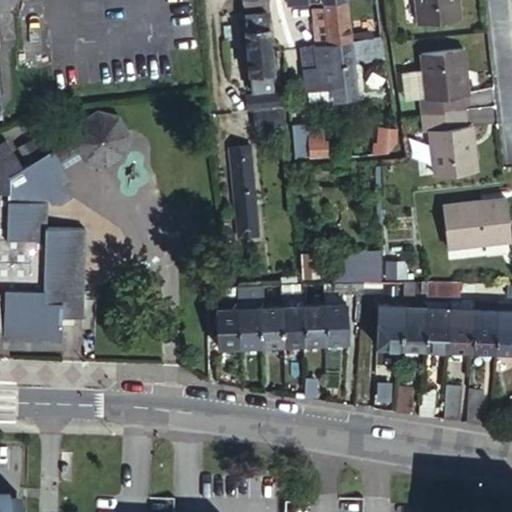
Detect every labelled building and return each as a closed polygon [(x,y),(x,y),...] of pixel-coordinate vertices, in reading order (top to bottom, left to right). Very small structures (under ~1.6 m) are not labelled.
[(267,0),(239,0),(240,12),(264,9),(268,9),(267,0)] [(343,0),(319,0),(320,6),(309,7),(311,22),(322,21),(324,42),(348,39),(343,0)] [(409,0),(411,11),(456,7),(455,0),(409,0)] [(264,9),(240,12),(247,89),(271,86),(264,9)] [(217,14),(202,15),(206,54),(220,53),(217,14)] [(322,21),(311,22),(313,43),(324,42),(322,21)] [(377,36),(348,39),(324,42),(313,43),(315,65),(302,67),(304,88),(329,85),(330,97),(353,94),(350,59),(381,56),(377,36)] [(412,87),(414,104),(460,100),(458,83),(464,83),(459,39),(414,43),(418,86),(412,87)] [(313,43),(300,44),(302,67),(315,65),(313,43)] [(305,100),(330,97),(329,85),(304,88),(305,100)] [(274,107),(273,93),(248,95),(249,109),(274,107)] [(230,119),(228,100),(214,101),(216,121),(230,119)] [(460,100),(414,104),(416,121),(421,121),(425,164),(469,161),(466,116),(461,116),(460,100)] [(95,112),(78,121),(79,125),(74,143),(77,147),(58,158),(63,167),(81,155),(83,157),(85,160),(106,165),(123,154),(128,133),(118,117),(95,112)] [(300,119),(286,121),(288,148),(293,155),(303,155),(300,119)] [(375,126),(374,150),(395,151),(396,127),(375,126)] [(0,330),(0,331),(1,335),(60,337),(61,314),(82,314),(82,310),(82,309),(86,226),(47,224),(48,199),(61,199),(71,193),(62,179),(68,175),(63,167),(58,158),(52,149),(24,167),(8,139),(0,144),(0,330)] [(227,145),(235,233),(255,232),(247,143),(227,145)] [(434,195),(439,235),(506,229),(502,187),(434,195)] [(329,239),(330,279),(352,278),(351,261),(341,262),(340,238),(329,239)] [(295,257),(296,275),(315,274),(313,256),(295,257)] [(351,261),(352,278),(361,278),(377,279),(376,261),(351,261)] [(352,278),(330,279),(331,282),(300,284),(300,289),(321,288),(331,288),(332,291),(338,291),(361,290),(361,278),(352,278)] [(420,280),(401,279),(400,290),(410,290),(410,287),(420,288),(420,280)] [(420,280),(420,288),(426,288),(425,291),(455,291),(455,290),(470,290),(470,283),(455,283),(455,281),(420,280)] [(382,282),(382,292),(396,293),(397,282),(382,282)] [(231,284),(228,283),(205,285),(205,298),(231,296),(231,284)] [(282,284),(283,293),(297,292),(297,284),(282,284)] [(331,288),(321,288),(322,296),(305,297),(305,302),(322,301),(339,300),(338,291),(332,291),(331,288)] [(279,293),(280,303),(300,302),(299,292),(297,292),(283,293),(279,293)] [(420,303),(418,344),(441,346),(443,299),(421,298),(420,303)] [(443,299),(441,346),(466,347),(468,300),(443,299)] [(339,300),(322,301),(323,340),(343,339),(342,300),(339,300)] [(468,300),(466,347),(488,348),(492,301),(468,300)] [(300,302),(302,341),(323,340),(322,301),(305,302),(300,302)] [(376,301),(373,343),(395,344),(398,302),(376,301)] [(492,301),(488,348),(511,348),(511,306),(511,307),(511,302),(492,301)] [(280,303),(282,342),(302,341),(300,302),(280,303)] [(398,302),(395,344),(418,344),(420,303),(398,302)] [(257,304),(259,343),(282,342),(280,303),(257,304)] [(236,305),(238,344),(259,343),(257,304),(236,305)] [(215,305),(217,345),(238,344),(236,305),(215,305)] [(392,382),(391,409),(405,411),(407,383),(392,382)] [(416,386),(415,413),(428,415),(429,386),(416,386)] [(439,386),(438,417),(452,419),(453,387),(439,386)] [(478,389),(464,388),(462,421),(476,423),(478,389)] [(2,495),(0,495),(0,511),(18,511),(19,496),(15,496),(14,492),(2,492),(2,495)] [(175,511),(176,498),(148,496),(147,511),(175,511)] [(361,511),(362,499),(334,498),(334,511),(361,511)] [(307,511),(308,503),(284,502),(283,511),(307,511)]
